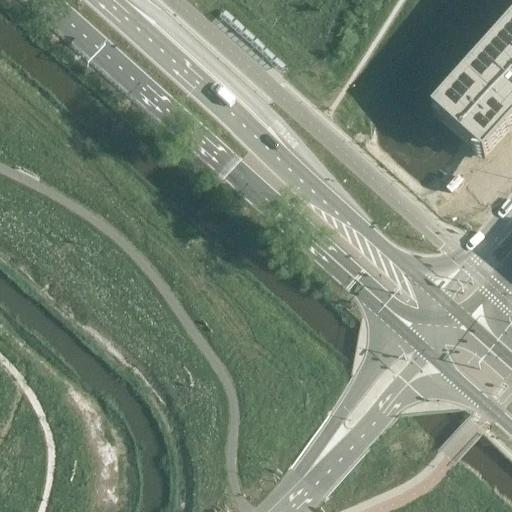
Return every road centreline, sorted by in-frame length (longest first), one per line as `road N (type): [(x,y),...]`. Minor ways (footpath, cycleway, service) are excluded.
road 1 (secondary): [(39,0),(407,331)]
road 2 (secondary): [(437,296),(101,0)]
road 3 (unclassified): [(407,331),(359,387),(304,476)]
road 4 (unclassified): [(304,476),(355,435),(428,352)]
